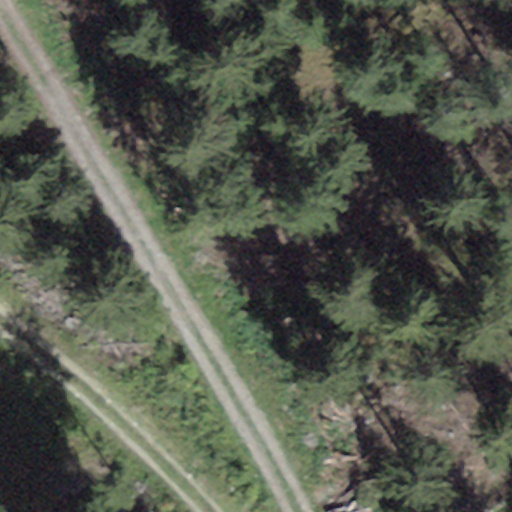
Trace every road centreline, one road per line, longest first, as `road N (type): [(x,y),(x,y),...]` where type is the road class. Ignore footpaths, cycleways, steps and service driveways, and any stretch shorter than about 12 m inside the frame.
road 1 (track): [(297,511),(0,10)]
road 2 (track): [(211,511),(132,432),(0,321)]
